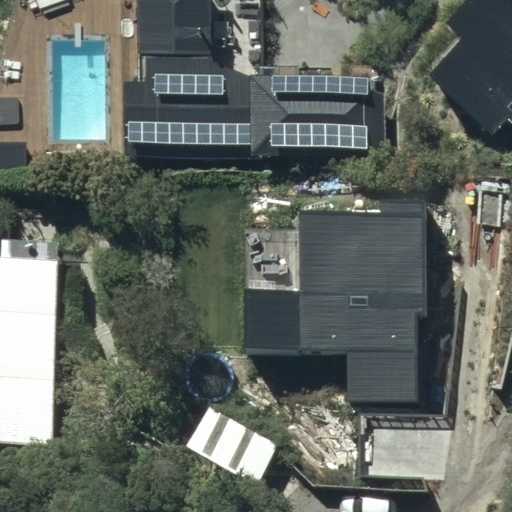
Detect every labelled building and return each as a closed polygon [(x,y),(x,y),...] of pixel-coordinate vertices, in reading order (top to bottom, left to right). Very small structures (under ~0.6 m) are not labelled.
[(260,77),(259,0),(134,0),(134,87),(122,87),(122,151),(388,151),(388,77),(260,77)] [(511,126),(511,0),(458,0),(433,29),(454,47),(426,80),(498,143),(511,126)] [(511,195),(465,203),(466,247),(511,238),(511,195)] [(415,402),(424,198),(382,196),(381,212),(302,208),(298,285),(244,282),(241,346),(346,351),(344,399),(415,402)] [(0,436),(51,440),(64,258),(0,253),(0,436)] [(259,504),(281,457),(206,433),(181,479),(259,504)]
